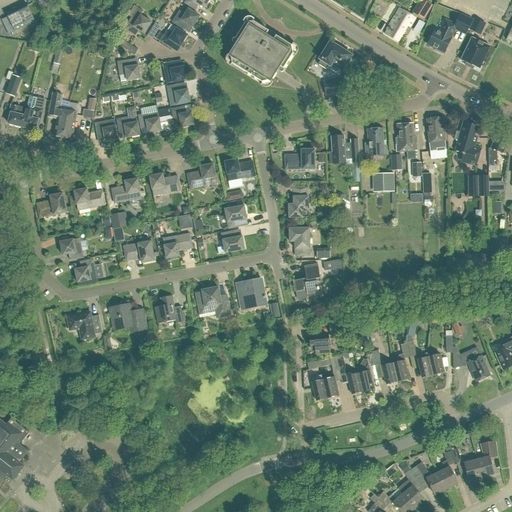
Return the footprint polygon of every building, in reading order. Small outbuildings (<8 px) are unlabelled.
[(210,0),(186,0),(185,3),(196,11),(199,5),(205,9),(210,0)] [(424,20),(433,6),(422,0),(420,0),(413,13),(424,20)] [(386,1),(379,16),(388,19),(394,5),(386,1)] [(24,27),(35,22),(26,4),(16,9),(24,27)] [(121,27),(136,36),(139,31),(145,34),(152,23),(140,16),(144,10),(136,5),(129,16),(132,18),(128,23),(125,21),(121,27)] [(411,27),(416,18),(400,8),(387,29),(388,30),(385,34),(398,42),(400,39),(408,26),(411,27)] [(14,32),(24,27),(16,9),(6,14),(14,32)] [(200,16),(188,9),(185,14),(180,11),(173,23),(184,30),(187,24),(193,28),(200,16)] [(435,29),(428,44),(436,49),(435,50),(443,54),(444,52),(445,53),(452,38),(452,37),(456,30),(466,35),(473,20),(460,14),(455,24),(446,20),(440,32),(435,29)] [(284,69),(296,49),(248,18),(235,39),(240,41),(227,61),(267,86),(279,66),(284,69)] [(412,34),(419,36),(424,26),(417,23),(412,34)] [(160,33),(156,39),(161,42),(172,49),(175,44),(181,47),(188,35),(185,34),(176,28),(171,25),(168,30),(164,36),(160,33)] [(117,36),(123,40),(127,34),(121,29),(117,36)] [(151,29),(148,35),(152,38),(153,38),(156,32),(151,29)] [(123,40),(117,36),(113,41),(120,46),(123,40)] [(474,67),(479,70),(490,47),(471,38),(460,61),(466,63),(465,65),(473,69),(474,67)] [(135,56),(139,50),(123,40),(120,46),(135,56)] [(343,69),(351,56),(331,43),(325,51),(326,52),(318,64),(326,70),(331,62),(343,69)] [(57,52),(53,64),(59,66),(63,53),(57,52)] [(132,66),(131,60),(118,62),(120,76),(121,82),(127,81),(140,79),(138,66),(132,66)] [(177,68),(176,62),(163,64),(167,84),(173,83),(186,80),(184,67),(177,68)] [(5,94),(15,97),(22,78),(12,75),(5,94)] [(326,96),(353,91),(350,77),(324,82),(326,96)] [(182,91),(181,85),(167,87),(171,107),(177,105),(190,103),(188,90),(182,91)] [(63,138),(68,111),(61,109),(64,95),(53,94),(49,118),(57,120),(55,135),(54,135),(54,136),(63,138)] [(35,131),(38,120),(40,121),(46,99),(30,95),(27,108),(22,127),(35,131)] [(9,124),(22,127),(27,108),(11,104),(9,112),(11,113),(9,124)] [(140,136),(138,122),(136,116),(135,107),(127,109),(129,118),(117,120),(120,135),(126,134),(127,138),(140,136)] [(185,107),(172,109),(158,112),(160,123),(167,121),(169,123),(171,123),(172,124),(174,123),(175,129),(181,128),(195,125),(192,112),(186,113),(185,107)] [(84,110),(83,117),(93,119),(94,111),(88,110),(84,110)] [(68,111),(63,138),(73,139),(73,138),(77,112),(68,111)] [(160,123),(158,112),(139,116),(141,129),(147,128),(148,134),(162,131),(160,123)] [(429,143),(430,151),(446,150),(445,142),(443,117),(427,119),(429,143)] [(118,140),(116,126),(115,120),(95,124),(98,139),(104,138),(105,142),(118,140)] [(461,162),(466,164),(476,167),(481,149),(475,147),(476,141),(473,140),(478,126),(463,122),(460,132),(456,131),(454,140),(458,141),(455,151),(462,153),(462,154),(463,154),(461,162)] [(397,152),(407,152),(406,144),(408,144),(408,138),(406,138),(405,124),(398,125),(398,138),(396,138),(397,152)] [(406,144),(407,152),(417,152),(416,137),(414,137),(413,124),(405,124),(406,138),(408,138),(408,144),(406,144)] [(384,147),(384,141),(383,129),(368,130),(369,133),(368,133),(369,143),(366,144),(366,156),(370,156),(387,155),(387,147),(384,147)] [(503,153),(509,138),(496,134),(491,149),(489,149),(489,164),(497,164),(496,151),(503,153)] [(345,144),(344,136),(332,137),(333,153),(330,153),(331,164),(345,163),(345,160),(352,160),(352,163),(360,162),(358,139),(350,140),(351,143),(345,144)] [(286,170),(309,170),(315,170),(315,163),(315,150),(301,150),(301,155),(285,156),(286,170)] [(392,171),(403,170),(402,155),(391,156),(392,171)] [(239,164),(238,159),(225,162),(229,182),(256,176),(253,162),(239,164)] [(413,177),(422,177),(422,163),(413,164),(413,177)] [(190,189),(211,185),(210,178),(216,177),(213,164),(200,167),(201,172),(187,174),(190,189)] [(164,179),(163,174),(150,177),(154,196),(181,191),(178,176),(164,179)] [(373,193),(394,192),(394,174),(373,175),(373,193)] [(469,198),(489,197),(489,176),(468,176),(469,198)] [(115,204),(142,199),(138,179),(125,181),(126,186),(112,189),(115,204)] [(289,218),(302,218),(309,217),(308,188),(293,188),(294,205),(289,205),(289,218)] [(88,194),(87,189),(74,191),(78,211),(105,206),(102,191),(88,194)] [(236,191),(227,193),(228,200),(237,199),(236,191)] [(40,218),(54,216),(67,213),(66,207),(63,194),(50,196),(51,201),(37,204),(40,218)] [(500,202),(491,202),(491,214),(500,214),(500,202)] [(229,229),(242,226),(241,220),(247,219),(244,206),(225,210),(229,229)] [(128,226),(126,213),(112,216),(114,229),(122,227),(128,226)] [(202,221),(195,222),(197,231),(204,230),(202,221)] [(114,229),(116,241),(124,240),(122,227),(114,229)] [(310,256),(309,228),(289,229),(290,242),(295,242),(295,256),(310,256)] [(236,238),(235,231),(222,234),(225,253),(245,250),(242,236),(236,238)] [(167,259),(180,256),(179,251),(193,249),(190,234),(163,239),(167,259)] [(206,238),(207,244),(221,242),(220,236),(206,238)] [(83,258),(80,239),(60,242),(63,256),(69,254),(70,261),(83,258)] [(491,240),(491,257),(508,257),(507,239),(491,240)] [(155,261),(152,248),(151,241),(124,247),(127,261),(141,259),(142,264),(155,261)] [(465,254),(465,250),(456,250),(456,267),(488,267),(488,254),(465,254)] [(77,283),(91,280),(97,279),(93,260),(80,262),(81,268),(75,270),(77,283)] [(332,261),(323,262),(325,271),(333,270),(332,261)] [(319,294),(317,282),(321,281),(318,264),(304,266),(306,279),(293,281),(295,292),(296,292),(297,298),(298,299),(299,301),(301,301),(302,301),(307,301),(306,296),(319,294)] [(242,310),(267,305),(262,279),(237,284),(242,310)] [(220,296),(218,288),(202,291),(202,292),(196,293),(199,308),(200,314),(215,311),(216,311),(217,318),(230,315),(226,295),(220,296)] [(174,308),(173,305),(174,305),(172,296),(161,299),(163,306),(156,308),(159,324),(175,320),(176,324),(184,322),(181,307),(174,308)] [(280,317),(277,303),(270,305),(272,319),(280,317)] [(133,311),(132,304),(110,308),(114,331),(132,327),(133,332),(147,330),(143,309),(133,311)] [(89,317),(86,316),(86,313),(67,317),(69,328),(77,326),(77,329),(81,331),(83,330),(84,340),(96,337),(95,335),(103,333),(99,316),(89,317)] [(317,325),(323,324),(321,314),(315,316),(317,325)] [(371,329),(377,327),(373,320),(368,322),(371,329)] [(331,335),(347,334),(346,321),(330,323),(331,335)] [(460,327),(458,322),(453,325),(458,336),(465,333),(462,326),(460,327)] [(330,353),(328,336),(310,337),(311,349),(316,349),(317,355),(330,353)] [(511,337),(500,343),(492,347),(495,353),(503,370),(511,365),(511,337)] [(408,344),(410,358),(417,356),(413,341),(407,342),(408,344)] [(405,359),(410,358),(408,344),(401,346),(405,359)] [(460,355),(458,356),(463,366),(468,364),(476,382),(490,376),(481,356),(477,347),(469,351),(460,355)] [(373,354),(375,365),(381,364),(378,350),(372,352),(373,354)] [(369,367),(375,365),(373,354),(366,355),(367,359),(363,360),(358,369),(359,374),(363,391),(367,390),(367,391),(374,389),(369,367)] [(429,358),(433,374),(437,373),(437,374),(444,372),(440,354),(433,356),(433,357),(429,358)] [(337,360),(339,370),(341,375),(347,374),(343,359),(342,360),(341,356),(336,358),(337,360)] [(399,359),(393,361),(393,364),(397,380),(400,380),(401,379),(402,380),(409,379),(405,361),(404,357),(401,357),(399,359)] [(334,372),(339,370),(337,360),(336,358),(330,359),(334,372)] [(429,375),(433,374),(429,358),(425,359),(425,358),(417,360),(422,378),(429,376),(429,375)] [(309,370),(320,367),(319,361),(307,364),(309,370)] [(393,381),(397,380),(393,364),(389,365),(389,364),(382,366),(386,384),(393,382),(393,381)] [(313,377),(311,377),(316,401),(327,398),(323,380),(322,374),(320,375),(313,377)] [(359,392),(363,391),(359,374),(347,376),(352,394),(359,392)] [(323,380),(327,398),(339,395),(335,377),(323,380)] [(7,424),(0,418),(0,487),(8,478),(13,481),(25,466),(20,462),(29,451),(20,444),(29,432),(12,418),(7,424)] [(481,444),(484,458),(477,460),(481,477),(494,474),(490,457),(492,455),(497,454),(496,448),(495,441),(490,442),(481,444)] [(452,451),(456,463),(462,461),(457,449),(452,451)] [(449,465),(456,463),(452,451),(444,454),(446,461),(442,463),(445,469),(438,473),(446,489),(458,483),(449,465)] [(469,481),(481,477),(477,460),(464,463),(469,481)] [(418,480),(411,470),(405,461),(400,465),(402,467),(400,468),(408,480),(404,484),(398,489),(403,494),(403,495),(414,508),(424,500),(411,485),(418,480)] [(416,467),(411,470),(418,480),(423,477),(427,479),(434,495),(446,489),(438,473),(431,476),(422,463),(416,467)] [(149,489),(155,481),(151,477),(144,485),(149,489)] [(409,511),(414,508),(403,495),(397,500),(392,494),(388,497),(383,492),(378,498),(387,507),(392,501),(400,511),(409,511)] [(381,511),(387,507),(378,498),(374,494),(370,499),(375,503),(367,511),(381,511)]
